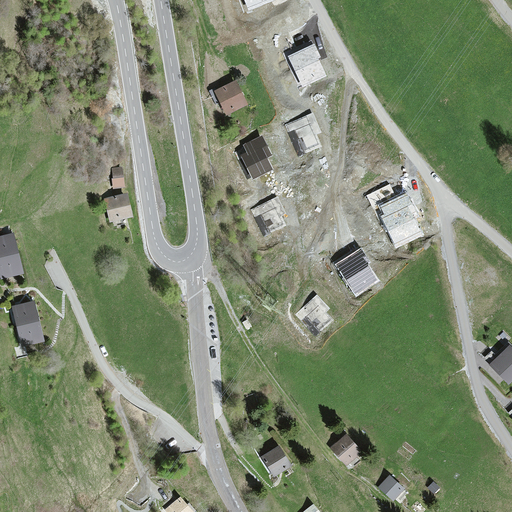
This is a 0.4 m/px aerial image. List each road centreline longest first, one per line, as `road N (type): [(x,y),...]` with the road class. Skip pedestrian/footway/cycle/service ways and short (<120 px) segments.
road 1 (track): [(197,236),(230,312),(313,437),(372,485)]
road 2 (tertiary): [(188,257),(173,261),(154,237),(115,0)]
road 3 (tertiary): [(160,0),(197,226),(188,257)]
road 4 (unclassified): [(239,511),(213,453),(188,257)]
road 5 (residential): [(449,200),(443,214),(470,360),(483,401),(511,447)]
road 6 (residential): [(314,0),(377,108),(449,200)]
